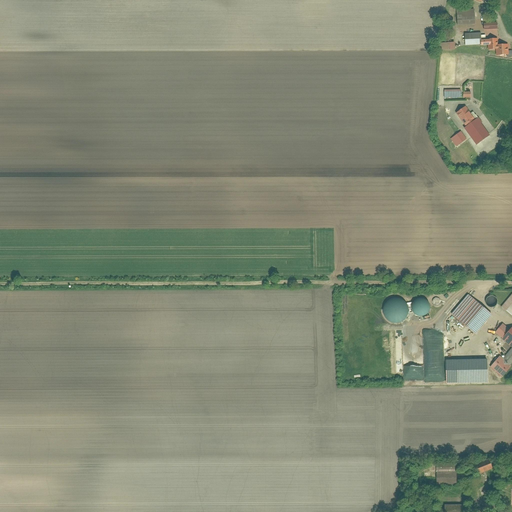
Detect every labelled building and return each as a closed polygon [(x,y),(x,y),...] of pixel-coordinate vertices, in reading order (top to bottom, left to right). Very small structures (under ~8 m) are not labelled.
[(472,9),(456,10),(457,25),(473,24),(472,9)] [(479,32),(464,33),(465,45),(479,44),(479,40),(479,32)] [(507,44),(497,44),(497,39),(487,40),(487,44),(487,50),(495,50),(495,55),(508,54),(507,44)] [(456,42),(441,43),(442,51),(456,50),(456,42)] [(462,90),(446,90),(446,98),(462,98),(462,90)] [(473,119),(465,106),(455,113),(464,126),(473,119)] [(464,126),(477,145),(489,136),(476,117),(473,119),(464,126)] [(461,132),(450,139),(456,147),(466,140),(461,132)] [(511,293),(501,306),(511,315),(511,293)] [(467,295),(450,314),(474,335),(491,316),(467,295)] [(492,306),(494,305),(495,304),(495,301),(495,299),(493,298),(491,297),(489,297),(487,298),(486,300),(486,302),(486,304),(488,306),(490,307),(492,306)] [(402,320),(405,318),(406,314),(406,311),(406,307),(404,304),(402,302),(399,300),(395,299),(392,299),(388,300),(386,302),(383,305),(382,308),(382,312),(382,315),(384,318),(386,321),(389,323),(393,324),(396,323),(399,322),(402,320)] [(424,314),(426,312),(427,310),(427,307),(426,304),(425,302),(422,300),(420,299),(417,300),(414,301),(412,303),(411,306),(411,309),(412,311),(413,314),(416,315),(419,316),(421,316),(424,314)] [(509,330),(502,324),(494,332),(502,339),(509,330)] [(511,326),(509,330),(502,339),(511,347),(511,326)] [(409,354),(423,353),(423,336),(421,336),(422,342),(411,342),(411,346),(408,346),(409,354)] [(509,365),(511,361),(511,347),(502,359),(509,365)] [(502,359),(499,356),(490,367),(502,377),(511,366),(509,365),(502,359)] [(486,359),(445,361),(445,383),(486,382),(486,359)] [(488,460),(475,466),(478,475),(492,469),(488,460)] [(457,462),(436,462),(436,472),(457,471),(457,462)] [(457,471),(436,472),(436,485),(457,484),(457,471)]
